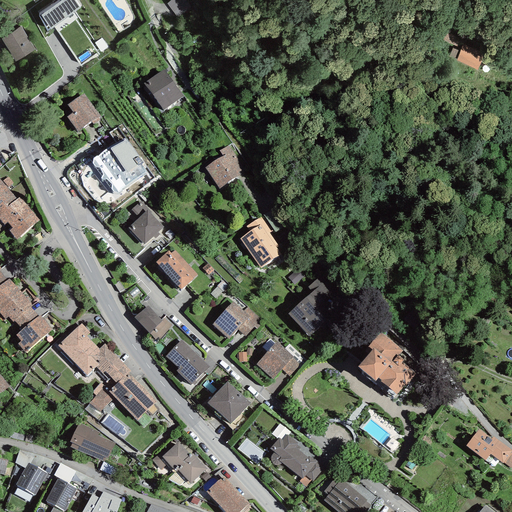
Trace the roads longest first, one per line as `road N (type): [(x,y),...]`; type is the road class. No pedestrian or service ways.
road 1 (residential): [(511,447),(426,355),(307,258),(150,0)]
road 2 (residential): [(61,214),(96,224),(230,365),(406,511)]
road 3 (tertiary): [(61,214),(132,346),(274,511)]
road 4 (residential): [(0,445),(182,511)]
road 5 (unknown): [(400,436),(388,414),(324,362),(300,364),(265,395)]
road 6 (track): [(511,42),(361,0)]
road 7 (tertiary): [(0,90),(61,214)]
